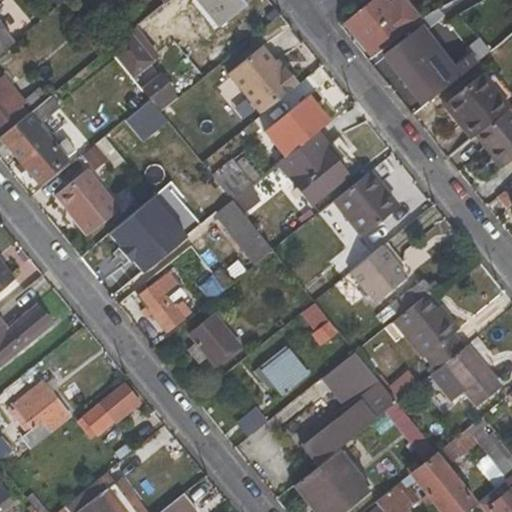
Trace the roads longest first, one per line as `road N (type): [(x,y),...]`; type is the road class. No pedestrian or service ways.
road 1 (residential): [(262,511),(0,182)]
road 2 (residential): [(298,6),(511,268)]
